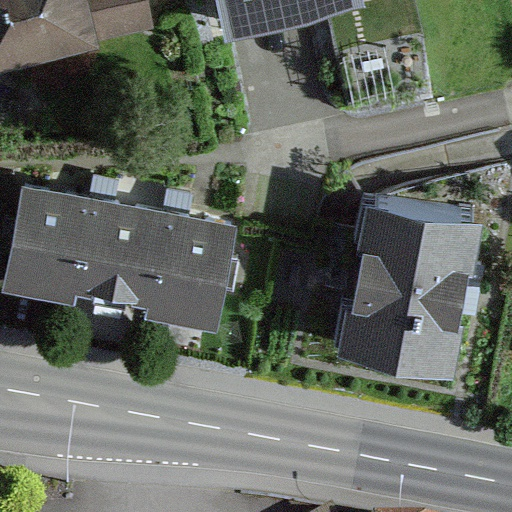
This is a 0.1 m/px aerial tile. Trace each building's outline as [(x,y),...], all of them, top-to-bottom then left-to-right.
[(0,0),(0,60),(159,14),(155,0),(0,0)] [(233,0),(238,19),(325,0),(233,0)] [(78,285),(96,192),(28,179),(10,272),(78,285)] [(508,215),(383,191),(356,330),(481,354),(508,215)] [(145,298),(163,205),(96,192),(78,285),(145,298)] [(213,311),(231,218),(163,205),(145,298),(213,311)]
